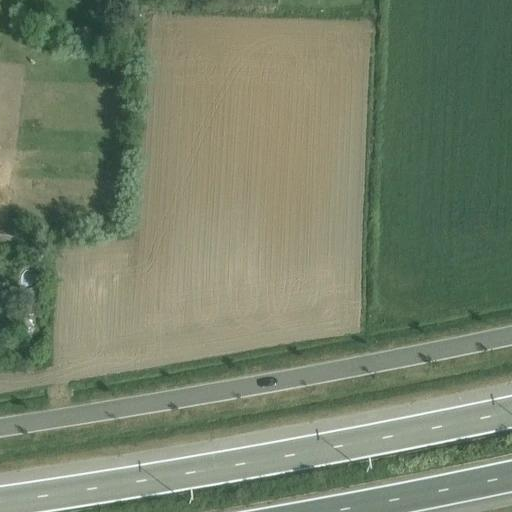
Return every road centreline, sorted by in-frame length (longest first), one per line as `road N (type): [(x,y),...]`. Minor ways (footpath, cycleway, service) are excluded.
road 1 (tertiary): [(511,337),(0,428)]
road 2 (motorway): [(511,411),(0,501)]
road 3 (motorway): [(331,511),(511,474)]
